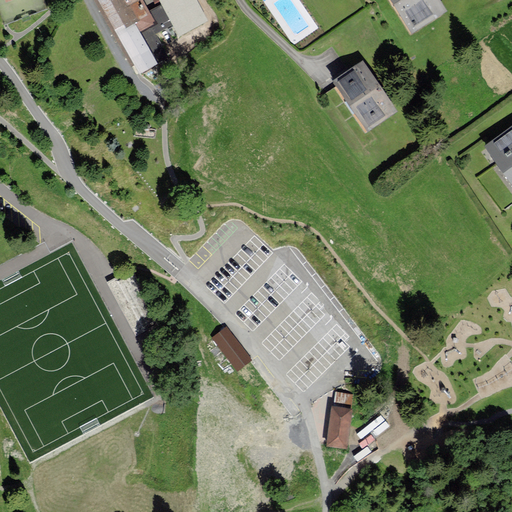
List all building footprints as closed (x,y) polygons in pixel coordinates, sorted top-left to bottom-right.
[(92,0),(139,82),(162,69),(142,35),(154,28),(138,0),(92,0)] [(194,0),(161,0),(182,39),(208,26),(194,0)] [(438,0),(392,0),(412,31),(445,10),(438,0)] [(362,62),(336,80),(369,128),(395,110),(362,62)] [(511,127),(486,147),(511,180),(511,127)] [(136,272),(111,285),(138,337),(163,324),(136,272)] [(228,330),(214,341),(276,419),(293,414),(228,330)] [(334,409),(329,449),(349,451),(354,412),(334,409)] [(90,449),(87,472),(97,473),(99,450),(90,449)]
